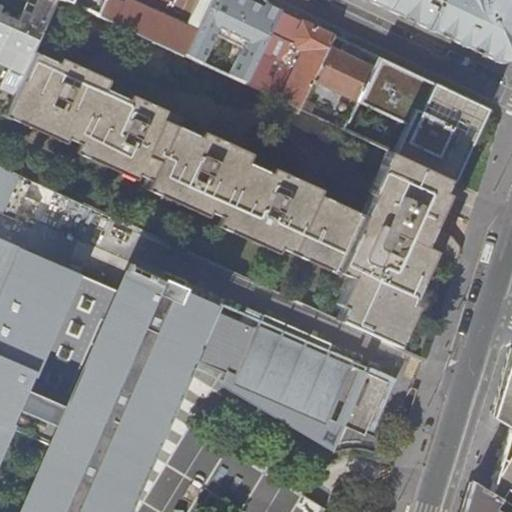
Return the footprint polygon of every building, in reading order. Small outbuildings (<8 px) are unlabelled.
[(0,88),(15,95),(34,52),(57,0),(26,0),(18,19),(0,10),(0,8),(2,4),(0,3),(0,88)] [(64,0),(94,14),(101,0),(64,0)] [(101,0),(94,14),(182,54),(208,0),(101,0)] [(244,83),(280,11),(257,0),(208,0),(182,54),(198,62),(211,36),(237,48),(225,74),(244,83)] [(390,11),(395,0),(390,0),(387,6),(386,9),(390,11)] [(511,0),(395,0),(390,11),(393,13),(395,9),(414,18),(413,22),(428,28),(429,25),(450,34),(448,38),(461,44),(463,41),(482,49),(481,53),(494,59),(498,51),(511,51),(511,50),(511,0)] [(387,6),(377,1),(375,4),(386,9),(387,6)] [(414,18),(395,9),(393,13),(413,22),(414,18)] [(244,83),(292,106),(328,33),(310,24),(280,11),(244,83)] [(450,34),(429,25),(428,28),(448,38),(450,34)] [(328,33),(292,106),(337,127),(343,129),(378,57),(355,46),(328,33)] [(482,49),(463,41),(461,44),(481,53),(482,49)] [(415,276),(427,248),(426,248),(427,245),(433,249),(442,258),(456,261),(459,251),(458,246),(448,235),(447,234),(444,232),(440,232),(436,232),(433,234),(428,229),(445,193),(440,191),(446,177),(385,149),(366,191),(369,193),(360,213),(317,194),(320,189),(272,166),(267,175),(244,165),(250,153),(202,131),(200,136),(176,125),(180,117),(133,95),(131,99),(107,88),(110,80),(62,58),(60,64),(34,52),(15,95),(5,116),(66,144),(68,139),(79,144),(75,153),(136,181),(139,175),(151,181),(146,190),(206,217),(209,212),(220,217),(216,226),(276,254),(279,249),(335,274),(337,272),(347,277),(335,305),(340,308),(335,320),(395,347),(413,308),(408,305),(420,278),(415,276)] [(468,143),(484,107),(455,94),(378,57),(343,129),(385,149),(446,177),(451,180),(464,152),(468,143)] [(330,143),(337,127),(292,106),(287,117),(286,119),(287,121),(288,123),(307,134),(310,132),(313,134),(313,137),(323,143),(325,144),(328,144),(330,143)] [(470,144),(486,108),(484,107),(468,143),(470,144)] [(482,180),(501,120),(486,108),(470,144),(479,148),(474,158),(466,153),(453,181),(477,192),(482,180)] [(453,181),(466,153),(464,152),(451,180),(453,181)] [(115,511),(174,380),(222,400),(228,386),(323,427),(349,368),(324,357),(328,346),(162,272),(160,279),(130,266),(127,271),(114,265),(131,227),(0,167),(0,511),(115,511)] [(511,349),(499,391),(491,416),(509,427),(511,428),(511,349)] [(510,511),(511,428),(509,427),(497,465),(489,492),(500,499),(511,505),(511,511),(510,511)] [(511,511),(511,505),(507,511),(502,511),(495,507),(500,499),(489,492),(471,482),(461,511),(511,511)]
